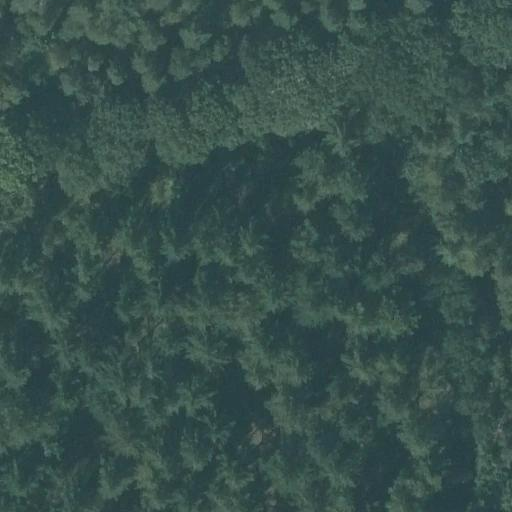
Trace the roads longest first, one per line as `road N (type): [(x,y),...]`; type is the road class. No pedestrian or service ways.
road 1 (track): [(350,63),(450,270),(511,471)]
road 2 (track): [(416,0),(0,125)]
road 3 (track): [(350,63),(0,174)]
road 4 (track): [(511,13),(350,63)]
